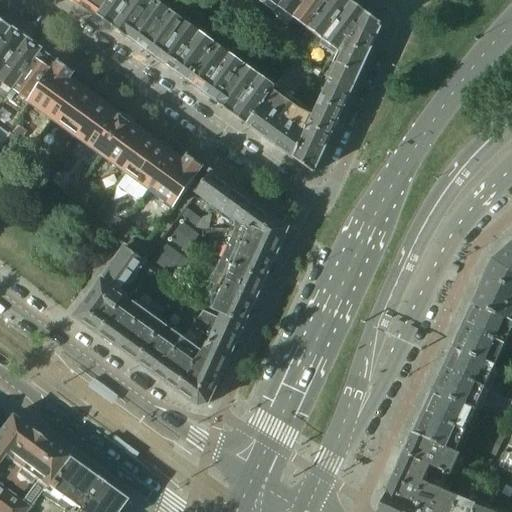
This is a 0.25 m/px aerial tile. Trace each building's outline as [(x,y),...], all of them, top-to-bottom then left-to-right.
[(99,19),(113,0),(85,0),(81,6),(99,19)] [(114,30),(136,0),(113,0),(99,19),(114,30)] [(129,41),(157,4),(154,1),(151,0),(136,0),(114,30),(129,41)] [(265,0),(280,10),(287,0),(265,0)] [(309,0),(287,0),(280,10),(295,21),(309,0)] [(332,0),(309,0),(295,21),(309,32),(332,0)] [(352,5),(345,0),(332,0),(309,32),(324,43),(352,5)] [(144,51),(171,14),(157,4),(129,41),(144,51)] [(367,16),(352,5),(324,43),(339,54),(367,16)] [(171,14),(144,51),(158,62),(186,25),(171,14)] [(381,26),(367,16),(339,54),(338,55),(342,58),(338,66),(358,76),(381,26)] [(0,47),(13,30),(0,20),(0,47)] [(186,25),(158,62),(175,74),(202,37),(186,25)] [(0,79),(28,41),(13,30),(0,47),(0,79)] [(202,37),(175,74),(189,84),(217,47),(202,37)] [(43,52),(28,41),(0,79),(0,92),(9,99),(43,52)] [(264,41),(258,48),(272,59),(277,52),(264,41)] [(204,95),(231,58),(217,47),(189,84),(204,95)] [(250,61),(256,52),(249,47),(242,56),(250,61)] [(62,65),(43,52),(9,99),(28,113),(33,106),(62,65)] [(219,106),(246,69),(235,61),(231,58),(204,95),(219,106)] [(74,75),(62,65),(33,106),(173,209),(203,168),(188,157),(183,164),(132,127),(134,125),(122,116),(120,118),(69,81),(74,75)] [(335,127),(358,76),(338,66),(337,69),(334,76),(315,118),(335,127)] [(246,69),(219,106),(233,116),(261,79),(246,69)] [(261,79),(233,116),(248,127),(273,94),(276,90),(261,79)] [(273,94),(248,127),(271,144),(296,103),(290,99),(286,104),(273,94)] [(296,103),(271,144),(295,161),(313,120),(300,114),(303,108),(296,103)] [(313,120),(295,161),(313,174),(335,127),(315,118),(313,120)] [(0,150),(11,136),(0,128),(0,150)] [(17,128),(12,135),(21,142),(22,142),(26,135),(17,128)] [(0,155),(7,161),(21,142),(12,135),(11,136),(0,150),(0,155)] [(27,146),(21,142),(7,161),(13,165),(27,146)] [(45,168),(38,178),(48,185),(55,175),(45,168)] [(237,193),(211,174),(209,177),(197,193),(223,212),(237,193)] [(71,186),(63,196),(80,208),(87,198),(71,186)] [(271,218),(237,193),(223,212),(239,225),(238,227),(255,227),(265,232),(271,218)] [(184,220),(190,211),(191,210),(187,207),(182,214),(180,217),(184,220)] [(187,223),(194,213),(195,213),(191,210),(190,211),(184,220),(187,223)] [(191,225),(198,216),(195,213),(194,213),(187,223),(191,225)] [(195,228),(202,218),(198,216),(191,225),(195,228)] [(211,217),(202,218),(195,228),(199,230),(209,230),(211,217)] [(255,227),(238,227),(224,260),(265,279),(288,230),(271,218),(265,232),(255,227)] [(118,221),(111,231),(127,243),(132,237),(134,233),(118,221)] [(199,235),(182,223),(181,225),(197,238),(199,235)] [(197,238),(181,225),(178,229),(185,235),(194,242),(197,238)] [(185,235),(178,229),(175,233),(182,239),(191,246),(194,242),(185,235)] [(182,239),(175,233),(170,241),(186,252),(191,246),(182,239)] [(133,244),(128,250),(145,262),(146,263),(147,262),(151,257),(133,244)] [(191,262),(177,252),(167,244),(164,248),(189,265),(191,262)] [(98,335),(125,297),(119,292),(126,282),(129,284),(145,262),(128,250),(125,248),(74,318),(98,335)] [(189,265),(164,248),(161,252),(169,257),(172,260),(186,270),(189,265)] [(511,251),(508,248),(493,261),(486,276),(511,288),(511,251)] [(172,260),(169,257),(161,252),(158,256),(183,274),(186,270),(172,260)] [(183,274),(158,256),(155,261),(166,269),(179,279),(183,274)] [(265,279),(224,260),(214,282),(217,283),(213,291),(215,311),(223,315),(244,325),(265,279)] [(159,271),(152,266),(147,262),(146,263),(142,270),(154,278),(159,271)] [(161,290),(167,282),(160,278),(158,276),(144,293),(154,301),(159,293),(161,290)] [(511,321),(511,319),(511,288),(486,276),(473,304),(511,321)] [(167,282),(161,290),(164,292),(170,285),(167,282)] [(170,285),(164,292),(167,295),(173,287),(170,285)] [(136,363),(164,325),(125,297),(98,335),(136,363)] [(505,345),(511,330),(511,321),(473,304),(463,326),(505,345)] [(208,405),(243,329),(244,325),(223,315),(221,319),(205,311),(184,340),(164,325),(136,363),(198,407),(208,405)] [(495,367),(505,345),(463,326),(453,348),(495,367)] [(495,367),(453,348),(444,369),(486,388),(495,367)] [(475,410),(486,388),(444,369),(434,391),(475,410)] [(475,410),(434,391),(424,412),(466,431),(475,410)] [(456,453),(466,431),(424,412),(414,435),(456,453)] [(63,459),(30,434),(8,418),(0,428),(0,458),(1,457),(35,483),(42,487),(63,459)] [(493,433),(489,442),(493,444),(495,440),(497,435),(493,433)] [(461,456),(456,453),(414,435),(405,455),(450,474),(452,475),(461,456)] [(493,444),(489,442),(485,451),(489,453),(491,448),(493,444)] [(498,451),(491,448),(489,453),(496,456),(498,451)] [(511,455),(507,453),(500,469),(506,471),(511,473),(511,455)] [(432,511),(442,490),(447,481),(450,474),(405,455),(380,509),(381,511),(432,511)] [(478,466),(470,484),(470,485),(481,490),(485,480),(495,484),(500,473),(488,468),(491,461),(481,456),(477,465),(478,466)] [(63,459),(42,487),(37,494),(38,495),(63,511),(64,511),(115,511),(123,502),(63,459)] [(27,511),(29,509),(20,503),(0,487),(0,511),(27,511)] [(442,490),(432,511),(453,511),(460,498),(442,490)] [(460,498),(453,511),(474,511),(477,507),(477,505),(460,498)]
